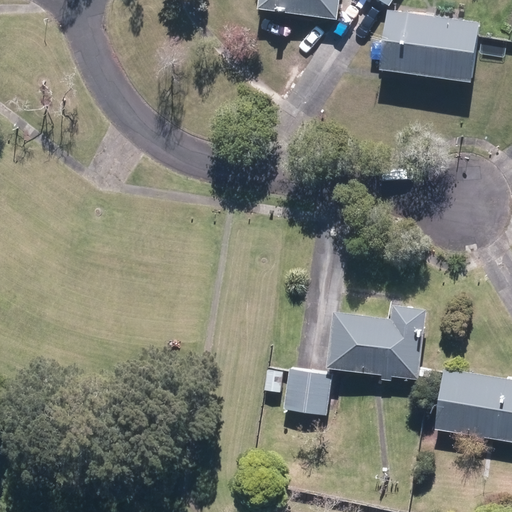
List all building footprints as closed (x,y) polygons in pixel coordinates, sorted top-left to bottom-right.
[(264,0),(263,8),(341,19),(343,0),(264,0)] [(393,10),(386,69),(476,82),(485,22),(393,10)] [(423,381),(433,310),(399,305),(397,319),(342,310),(333,367),(387,375),(386,380),(396,381),(397,377),(423,381)] [(287,409),(330,415),(336,373),(294,367),(287,409)] [(284,392),(287,372),(271,369),(268,390),(284,392)] [(489,437),(511,440),(511,379),(449,369),(440,429),(478,435),(477,439),(488,441),(489,437)]
